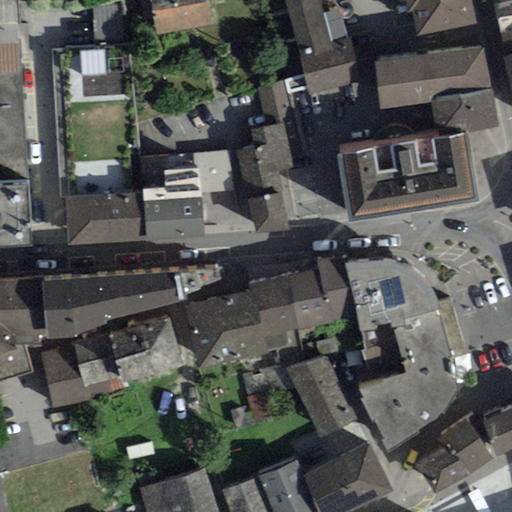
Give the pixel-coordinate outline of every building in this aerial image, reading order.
[(148,0),(157,36),(213,23),(208,0),(148,0)] [(320,0),(286,0),(307,96),(361,84),(351,40),(349,40),(343,11),(324,15),(320,0)] [(477,25),(472,0),(411,0),(419,37),(477,25)] [(511,15),(511,0),(492,0),(497,19),(511,15)] [(122,2),(90,4),(93,42),(124,40),(122,2)] [(511,32),(511,15),(497,19),(499,36),(511,32)] [(511,32),(499,36),(504,58),(511,55),(511,32)] [(0,185),(28,183),(19,42),(0,43),(0,185)] [(133,46),(50,51),(54,107),(136,102),(133,46)] [(486,47),(373,61),(379,110),(431,104),(431,99),(492,91),(486,47)] [(256,146),(238,151),(246,189),(256,234),(292,229),(279,172),(295,168),(293,158),(301,157),(283,81),(257,90),(266,126),(251,129),(256,146)] [(497,130),(492,91),(431,99),(431,104),(436,138),(467,134),(497,130)] [(142,189),(136,102),(54,107),(59,197),(66,197),(142,192),(142,189)] [(436,138),(337,154),(348,222),(477,202),(467,134),(436,138)] [(238,151),(193,154),(194,168),(198,168),(200,192),(246,189),(238,151)] [(194,168),(164,170),(165,188),(142,189),(142,192),(146,240),(202,237),(200,192),(198,168),(194,168)] [(0,249),(31,248),(28,183),(0,185),(0,249)] [(146,240),(142,192),(66,197),(69,245),(146,240)] [(342,254),(316,260),(319,270),(325,298),(330,296),(336,322),(356,318),(344,263),(342,254)] [(366,257),(344,263),(356,318),(361,332),(439,311),(437,300),(429,285),(420,274),(404,264),(386,258),(366,257)] [(217,266),(41,276),(46,339),(76,339),(75,335),(106,325),(104,321),(222,292),(217,266)] [(298,330),(336,322),(330,296),(325,298),(319,270),(287,276),(298,330)] [(41,276),(0,278),(0,380),(32,372),(24,344),(46,339),(41,276)] [(298,330),(287,276),(249,283),(251,291),(260,338),(265,336),(298,330)] [(260,338),(251,291),(185,306),(199,368),(269,353),(265,336),(260,338)] [(453,357),(439,311),(361,332),(364,350),(360,353),(372,384),(356,389),(385,452),(418,430),(441,415),(455,394),(456,381),(453,357)] [(74,347),(40,355),(53,409),(124,392),(122,381),(184,366),(171,312),(129,322),(131,329),(110,334),(73,343),(74,347)] [(358,421),(326,357),(286,369),(318,438),(358,421)] [(511,403),(480,417),(496,456),(511,449),(511,403)] [(469,475),(493,458),(465,419),(438,438),(421,458),(414,468),(426,475),(436,493),(469,475)] [(350,511),(393,491),(370,444),(302,476),(317,511),(350,511)] [(317,511),(302,476),(295,461),(258,477),(273,511),(317,511)] [(216,511),(205,470),(140,488),(146,511),(216,511)] [(273,511),(258,477),(222,490),(230,511),(273,511)]
